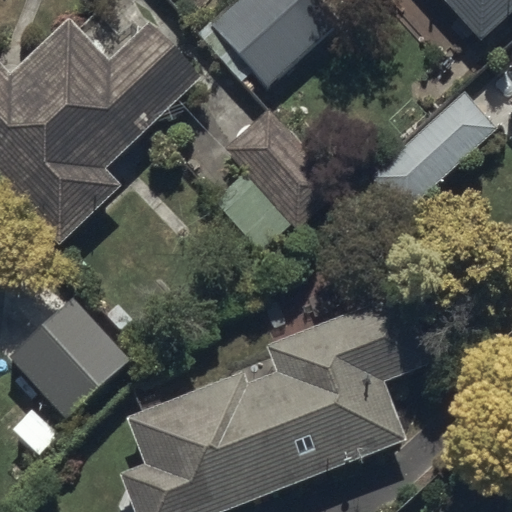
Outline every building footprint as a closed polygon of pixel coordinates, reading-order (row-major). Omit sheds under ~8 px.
[(340,28),(314,0),(241,0),(209,29),(267,94),(340,28)] [(511,0),(438,0),(482,47),(511,18),(511,0)] [(0,67),(0,190),(60,253),(122,194),(107,178),(203,87),(150,30),(115,63),(100,48),(94,54),(67,25),(11,79),(0,67)] [(405,219),(496,134),(461,97),(370,181),(405,219)] [(292,231),(298,238),(347,194),(272,111),(224,154),(245,178),(213,207),(260,259),(292,231)] [(121,479),(133,511),(239,511),(407,447),(385,389),(435,370),(406,296),(265,350),(276,379),(248,390),(243,377),(125,422),(144,470),(121,479)]
